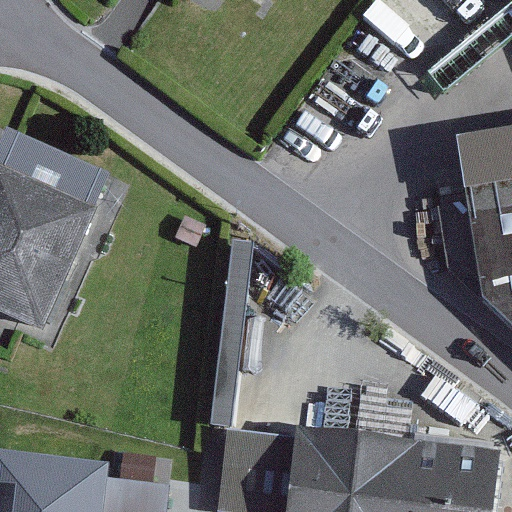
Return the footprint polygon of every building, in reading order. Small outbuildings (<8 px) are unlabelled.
[(226,0),(142,0),(199,39),(226,0)] [(0,332),(55,357),(126,198),(0,142),(0,332)] [(511,144),(483,149),(496,220),(509,295),(511,299),(511,144)] [(488,511),(493,454),(225,436),(220,511),(488,511)] [(96,511),(101,473),(0,461),(0,511),(96,511)]
